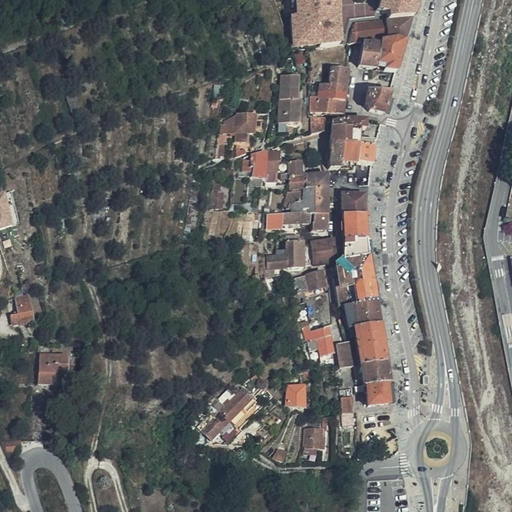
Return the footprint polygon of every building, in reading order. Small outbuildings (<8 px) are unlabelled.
[(285,0),(291,49),(339,44),(336,0),(285,0)] [(415,4),(416,0),(401,0),(400,5),(395,20),(411,18),(415,4)] [(355,24),(349,44),(380,39),(396,38),(404,41),(411,18),(395,20),(355,24)] [(270,58),(261,33),(253,36),(263,60),(270,58)] [(395,72),(404,41),(396,38),(380,39),(380,45),(378,56),(376,69),(376,70),(395,72)] [(362,45),(356,44),(353,47),(348,47),(347,65),(358,66),(360,55),(362,45)] [(362,45),(360,55),(378,56),(380,45),(362,45)] [(358,66),(376,69),(378,56),(360,55),(358,66)] [(330,69),(328,85),(339,86),(340,76),(347,77),(347,71),(330,69)] [(339,86),(328,85),(327,92),(345,93),(345,92),(349,92),(350,87),(346,86),(347,77),(340,76),(339,86)] [(278,124),(292,124),(293,116),(299,116),(300,102),(297,101),(298,78),(281,77),(278,124)] [(328,85),(310,84),(310,112),(325,114),(327,100),(327,92),(328,85)] [(382,115),(389,93),(367,91),(365,106),(370,112),(382,115)] [(345,93),(327,92),(327,100),(344,101),(348,102),(349,95),(345,94),(345,93)] [(82,116),(75,93),(66,95),(73,119),(82,116)] [(327,100),(325,114),(342,115),(344,101),(327,100)] [(235,133),(236,115),(222,123),(221,132),(230,133),(235,133)] [(255,117),(236,115),(235,133),(234,137),(234,143),(246,143),(247,135),(253,135),(255,117)] [(309,116),(309,118),(311,119),(310,127),(311,133),(324,131),(324,119),(321,119),(321,117),(309,116)] [(365,130),(365,119),(351,117),(351,120),(343,120),(343,128),(359,130),(365,130)] [(343,128),(343,120),(340,120),(337,122),(332,123),(331,127),(330,137),(342,138),(343,128)] [(359,133),(359,130),(343,128),(342,138),(342,144),(358,146),(358,139),(359,133)] [(217,143),(224,143),(225,135),(218,134),(217,143)] [(353,165),(356,164),(357,156),(358,146),(342,144),(342,138),(330,137),(330,145),(341,147),(341,152),(340,160),(340,170),(353,170),(353,165)] [(223,156),(224,143),(217,143),(215,158),(220,159),(221,156),(223,156)] [(236,157),(246,154),(244,148),(241,149),(241,145),(237,145),(236,157)] [(276,184),(281,152),(282,149),(284,147),(282,145),(281,145),(276,147),(271,150),(267,152),(262,153),(251,156),(250,161),(249,173),(248,186),(253,186),(261,188),(262,181),(263,181),(264,181),(267,181),(267,183),(276,184)] [(371,166),(373,147),(366,146),(358,146),(357,156),(356,164),(371,166)] [(330,158),(340,160),(341,152),(330,151),(330,158)] [(332,169),(340,170),(340,160),(330,158),(329,162),(332,169)] [(249,173),(250,161),(243,161),(242,172),(249,173)] [(305,189),(305,175),(301,176),(301,161),(290,161),(289,173),(282,173),(282,180),(288,180),(288,191),(302,191),(302,189),(305,189)] [(305,171),(309,170),(310,167),(305,167),(306,161),(301,161),(301,176),(305,175),(305,171)] [(327,175),(305,175),(305,189),(326,189),(327,175)] [(193,242),(198,205),(197,205),(201,177),(193,176),(184,240),(193,242)] [(333,203),(332,190),(326,189),(305,189),(302,189),(302,191),(301,202),(326,203),(326,208),(336,208),(335,204),(333,203)] [(0,228),(13,225),(6,191),(0,192),(0,228)] [(213,191),(211,209),(222,210),(224,192),(220,192),(213,191)] [(314,215),(326,216),(326,208),(326,203),(301,202),(302,191),(288,191),(284,205),(284,207),(286,209),(287,210),(289,210),(290,210),(291,210),(291,214),(281,214),(282,224),(301,225),(301,214),(310,215),(314,215)] [(365,216),(364,196),(341,194),(342,216),(365,216)] [(238,202),(232,202),(231,211),(244,211),(244,205),(238,204),(238,202)] [(301,214),(301,225),(308,225),(310,215),(301,214)] [(326,230),(326,216),(314,215),(314,224),(312,224),(312,231),(326,230)] [(365,241),(365,216),(342,216),(343,240),(365,241)] [(285,252),(303,252),(302,243),(299,242),(298,235),(285,236),(285,252)] [(336,259),(334,239),(326,240),(312,242),(314,266),(327,264),(336,259)] [(368,257),(365,241),(343,240),(342,261),(368,257)] [(285,252),(282,252),(282,256),(267,256),(267,269),(264,269),(265,275),(275,275),(275,269),(286,269),(286,255),(285,255),(285,252)] [(303,269),(303,252),(285,252),(285,255),(286,255),(286,269),(303,269)] [(375,301),(368,257),(342,261),(340,260),(335,266),(337,278),(334,278),(338,307),(342,307),(351,305),(375,301)] [(297,293),(305,291),(325,287),(322,271),(313,273),(295,277),(297,293)] [(29,295),(17,297),(20,313),(11,315),(13,324),(22,322),(23,327),(29,327),(28,321),(33,320),(29,295)] [(379,325),(375,301),(351,305),(352,314),(347,314),(349,329),(354,328),(379,325)] [(351,305),(342,307),(344,315),(347,314),(352,314),(351,305)] [(320,319),(310,322),(313,330),(323,326),(320,319)] [(384,363),(379,325),(354,328),(357,352),(347,353),(344,342),(336,344),(338,357),(339,364),(340,369),(353,367),(360,365),(384,363)] [(302,327),(306,342),(329,337),(327,329),(310,331),(309,326),(302,327)] [(308,348),(312,358),(333,354),(331,345),(331,344),(329,338),(329,337),(306,342),(308,348)] [(37,384),(54,385),(56,376),(66,376),(67,357),(39,355),(37,384)] [(388,385),(384,363),(360,365),(363,385),(363,387),(386,385),(388,385)] [(56,376),(54,385),(65,386),(66,376),(56,376)] [(366,392),(368,408),(388,406),(386,385),(363,387),(363,385),(355,386),(355,392),(366,392)] [(286,387),(285,407),(301,410),(302,387),(286,387)] [(216,414),(227,424),(240,411),(244,415),(254,405),(252,402),(254,401),(242,389),(234,395),(216,414)] [(340,389),(340,397),(351,397),(351,389),(340,389)] [(210,408),(216,414),(234,395),(228,391),(210,408)] [(341,413),(341,414),(349,414),(350,414),(352,414),(351,397),(340,397),(341,410),(341,413)] [(206,411),(213,417),(216,414),(210,408),(206,411)] [(222,436),(230,428),(227,424),(216,414),(213,417),(202,429),(212,439),(218,433),(222,436)] [(349,414),(341,414),(342,425),(350,425),(349,414)] [(376,422),(375,414),(363,414),(363,424),(376,422)] [(257,427),(262,424),(259,421),(249,430),(252,434),(258,429),(257,427)] [(376,422),(363,424),(362,424),(362,432),(376,431),(376,422)] [(321,438),(322,427),(312,427),(312,429),(305,429),(303,449),(317,451),(323,451),(324,439),(321,438)] [(362,432),(363,447),(382,445),(381,431),(377,431),(376,431),(362,432)] [(187,439),(192,441),(195,434),(191,432),(187,439)] [(280,433),(271,440),(274,443),(280,438),(279,437),(281,434),(280,433)] [(20,451),(20,440),(7,441),(7,450),(20,451)] [(283,462),(287,451),(278,448),(274,457),(283,462)]
